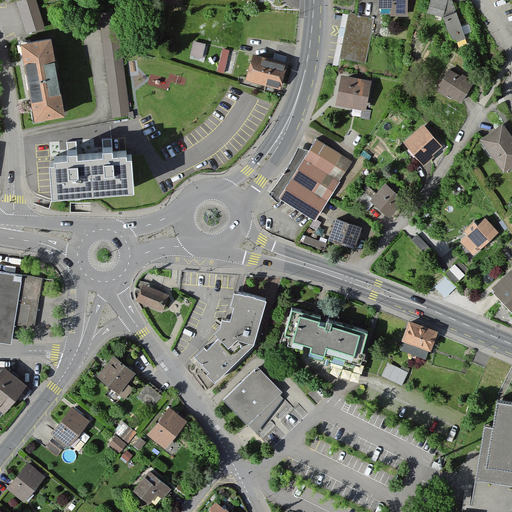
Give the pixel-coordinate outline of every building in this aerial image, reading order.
[(47,26),(38,0),(31,0),(18,5),(28,33),(47,26)] [(406,0),(377,0),(377,12),(406,13),(406,0)] [(430,0),(434,14),(445,12),(452,41),(463,38),(454,0),(430,0)] [(117,24),(100,26),(111,121),(128,119),(117,24)] [(354,25),(341,61),(372,73),(386,36),(354,25)] [(193,40),(191,56),(205,58),(207,42),(193,40)] [(55,41),(25,46),(39,122),(69,116),(55,41)] [(227,72),(233,49),(223,47),(218,70),(227,72)] [(288,67),(252,55),(244,79),(280,91),(288,67)] [(471,81),(448,67),(437,86),(460,100),(471,81)] [(371,83),(339,79),(336,108),(368,111),(371,83)] [(511,165),(511,133),(506,125),(484,140),(505,170),(511,165)] [(444,150),(424,127),(402,146),(422,169),(444,150)] [(351,158),(317,137),(310,148),(280,196),(282,197),(313,217),(351,158)] [(69,153),(50,155),(53,192),(135,186),(132,155),(132,149),(114,150),(113,144),(104,145),(104,151),(78,153),(78,147),(69,148),(69,153)] [(280,196),(310,148),(298,145),(290,161),(277,181),(269,191),(277,199),(280,200),(282,197),(280,196)] [(405,193),(387,174),(371,189),(389,208),(405,193)] [(498,227),(483,210),(456,234),(471,251),(498,227)] [(359,231),(332,224),(325,246),(352,253),(359,231)] [(455,262),(445,272),(455,283),(465,274),(455,262)] [(0,339),(11,342),(15,323),(35,326),(42,277),(0,268),(0,339)] [(511,318),(511,275),(507,270),(485,290),(511,320),(511,318)] [(456,286),(445,276),(435,286),(445,296),(456,286)] [(144,284),(138,299),(162,309),(168,293),(144,284)] [(266,297),(233,288),(229,301),(233,302),(229,315),(222,314),(220,322),(214,328),(220,335),(209,345),(206,342),(196,353),(216,379),(256,338),(266,297)] [(360,331),(289,306),(279,335),(350,360),(360,331)] [(404,323),(396,341),(424,354),(432,336),(404,323)] [(95,379),(117,395),(133,373),(111,357),(95,379)] [(0,369),(0,415),(17,394),(21,397),(30,386),(4,365),(0,369)] [(280,392),(256,366),(221,398),(245,424),(269,403),(280,392)] [(139,395),(154,405),(162,392),(147,382),(139,395)] [(511,398),(497,396),(492,425),(485,424),(476,480),(510,486),(511,486),(511,398)] [(54,434),(73,449),(94,423),(74,408),(54,434)] [(181,423),(163,408),(140,435),(158,450),(181,423)] [(48,479),(30,464),(9,488),(27,503),(48,479)] [(147,501),(156,508),(170,491),(146,471),(128,493),(144,505),(147,501)]
